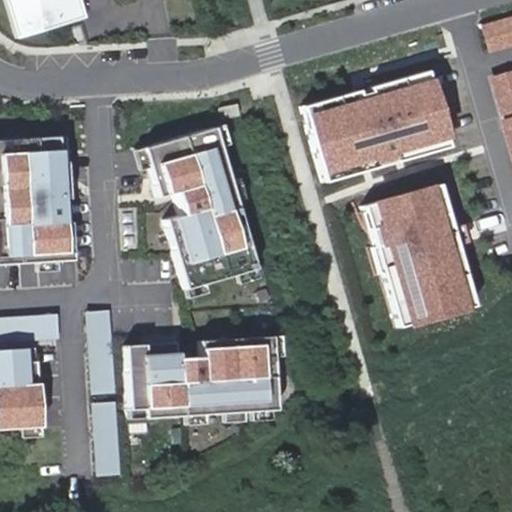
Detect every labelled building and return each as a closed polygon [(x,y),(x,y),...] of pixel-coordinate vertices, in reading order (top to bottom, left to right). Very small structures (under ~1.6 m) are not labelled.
[(4,0),(17,38),(86,18),(81,0),(4,0)] [(511,15),(481,25),(488,52),(511,44),(511,15)] [(511,112),(511,70),(491,75),(501,115),(511,112)] [(444,147),(422,72),(298,108),(320,183),(444,147)] [(237,117),(234,104),(216,109),(219,121),(237,117)] [(184,128),(217,120),(214,107),(181,115),(184,128)] [(511,118),(503,121),(511,154),(511,118)] [(253,267),(209,125),(139,147),(155,198),(171,193),(178,215),(162,220),(184,289),(253,267)] [(68,200),(62,137),(0,142),(0,268),(74,261),(70,223),(62,224),(60,200),(68,200)] [(471,306),(434,183),(359,205),(395,328),(471,306)] [(191,311),(222,310),(221,295),(191,296),(191,311)] [(117,476),(106,310),(84,312),(95,477),(117,476)] [(0,341),(57,337),(56,316),(0,319),(0,341)] [(271,407),(265,334),(193,340),(194,356),(171,358),(170,342),(120,346),(125,419),(271,407)] [(0,431),(38,428),(34,367),(23,367),(22,348),(0,349),(0,431)] [(34,367),(32,348),(22,348),(23,367),(34,367)]
